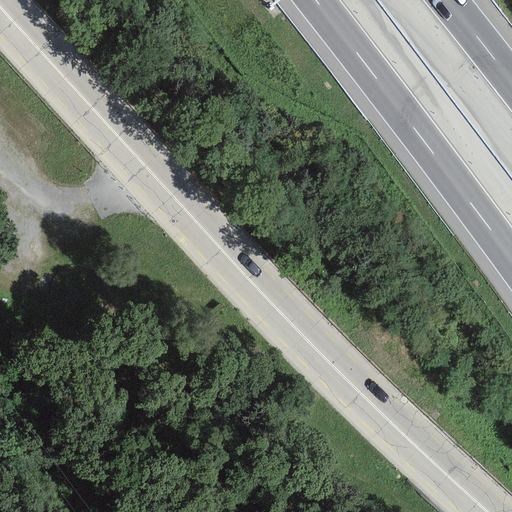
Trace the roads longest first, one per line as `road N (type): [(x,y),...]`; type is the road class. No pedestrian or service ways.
road 1 (primary): [(487,511),(360,396),(0,7)]
road 2 (motorway): [(310,0),(511,263)]
